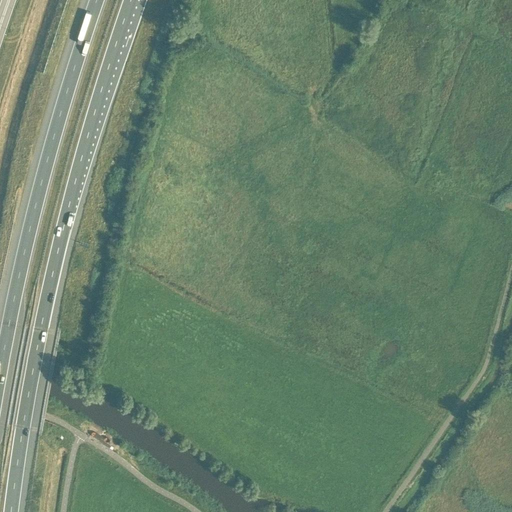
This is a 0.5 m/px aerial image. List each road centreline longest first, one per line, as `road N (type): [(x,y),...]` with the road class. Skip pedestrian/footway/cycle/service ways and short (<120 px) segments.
road 1 (motorway): [(11,511),(64,222),(130,0)]
road 2 (motorway): [(97,0),(33,213),(0,372)]
